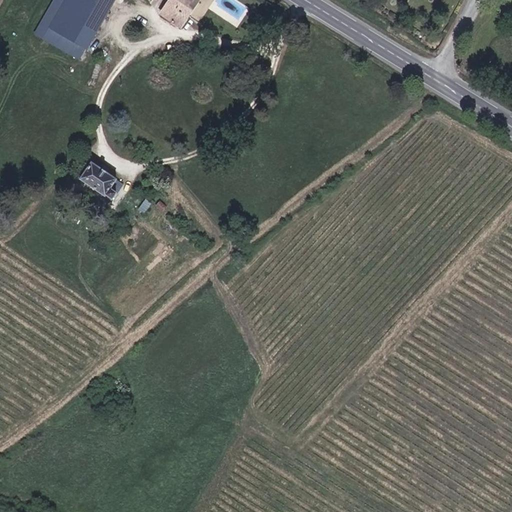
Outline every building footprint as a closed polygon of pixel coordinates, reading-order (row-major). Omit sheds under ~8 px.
[(113,0),(65,0),(65,1),(100,22),(113,0)] [(170,0),(161,13),(181,25),(197,0),(170,0)] [(100,22),(65,1),(44,34),(80,56),(100,22)] [(110,197),(117,188),(109,184),(115,176),(90,158),(78,177),(110,197)] [(109,184),(117,188),(122,181),(115,176),(109,184)]
